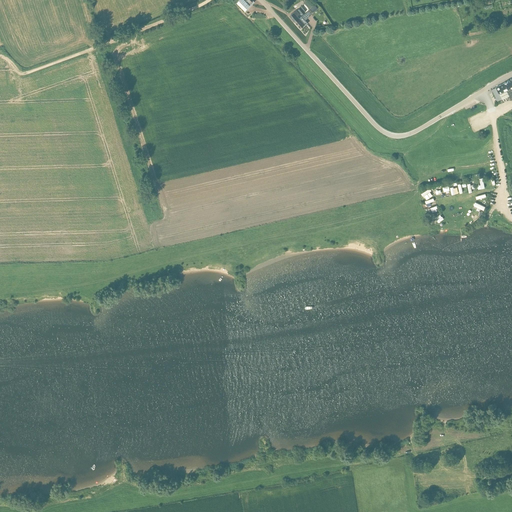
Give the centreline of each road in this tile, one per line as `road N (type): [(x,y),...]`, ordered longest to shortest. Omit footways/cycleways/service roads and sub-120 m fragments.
road 1 (unclassified): [(260,0),(383,132),(411,133),(482,89)]
road 2 (track): [(210,0),(28,72)]
